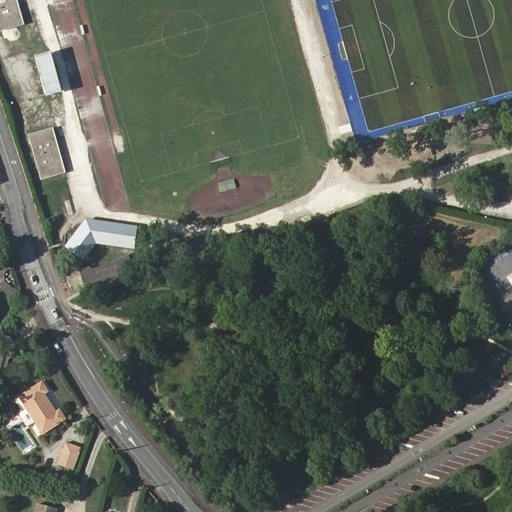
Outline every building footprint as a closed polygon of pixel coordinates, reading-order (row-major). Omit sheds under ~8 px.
[(15,0),(0,0),(0,18),(3,29),(23,23),(15,0)] [(3,37),(16,34),(15,28),(2,30),(3,37)] [(52,50),(35,55),(47,96),(63,92),(52,50)] [(51,131),(31,137),(42,175),(62,170),(51,131)] [(283,173),(274,175),(278,191),(287,189),(283,173)] [(67,182),(71,196),(78,194),(74,180),(67,182)] [(86,219),(65,246),(84,260),(97,244),(133,249),(136,227),(86,219)] [(124,271),(133,268),(129,258),(128,253),(116,257),(118,261),(92,270),(90,265),(78,270),(84,286),(94,283),(96,289),(127,278),(124,271)] [(135,276),(133,268),(124,271),(127,278),(135,276)] [(86,292),(96,289),(94,283),(84,286),(86,292)] [(502,376),(511,372),(511,369),(509,361),(498,365),(502,376)] [(17,398),(23,407),(26,406),(36,421),(33,423),(41,435),(66,418),(59,409),(56,411),(44,393),(47,391),(42,382),(17,398)] [(26,406),(23,407),(33,423),(36,421),(26,406)] [(73,469),(80,448),(66,443),(58,464),(73,469)] [(54,511),(56,508),(38,503),(35,511),(54,511)]
